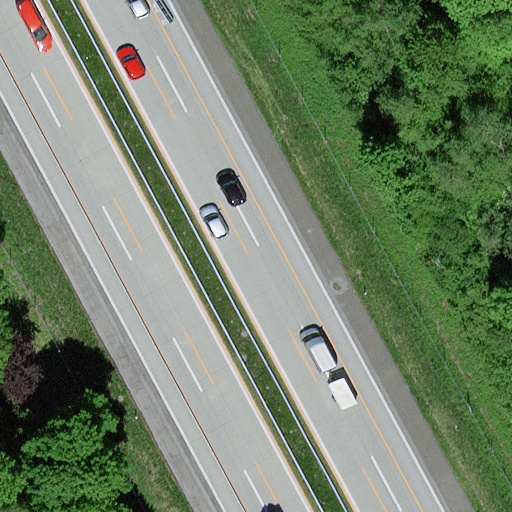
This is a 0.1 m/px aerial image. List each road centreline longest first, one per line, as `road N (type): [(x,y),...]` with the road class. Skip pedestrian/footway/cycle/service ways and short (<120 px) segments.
road 1 (motorway): [(406,511),(127,0)]
road 2 (motorway): [(0,7),(276,511)]
